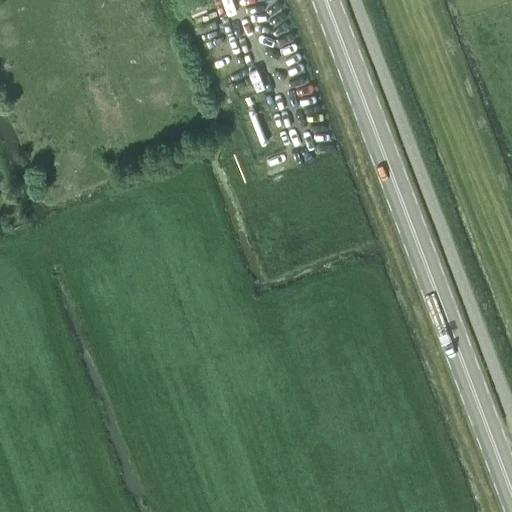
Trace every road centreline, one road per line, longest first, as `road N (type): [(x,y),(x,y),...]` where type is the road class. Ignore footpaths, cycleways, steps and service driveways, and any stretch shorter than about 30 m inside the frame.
road 1 (primary): [(511,500),(330,0)]
road 2 (unclassified): [(511,416),(354,0)]
